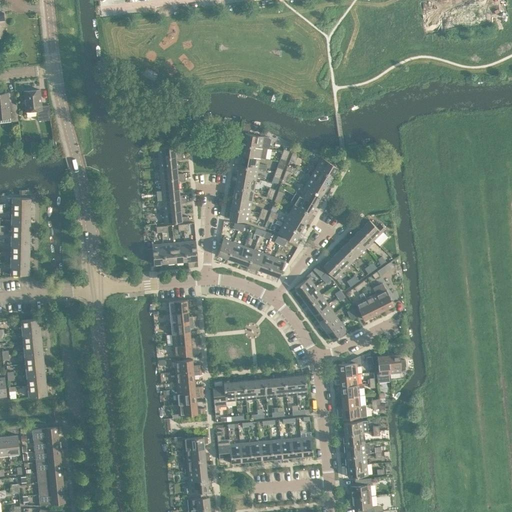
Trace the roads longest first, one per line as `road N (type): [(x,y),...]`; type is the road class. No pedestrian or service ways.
road 1 (unclassified): [(98,288),(53,67)]
road 2 (unclassified): [(119,511),(98,288)]
road 3 (residential): [(330,480),(317,359)]
